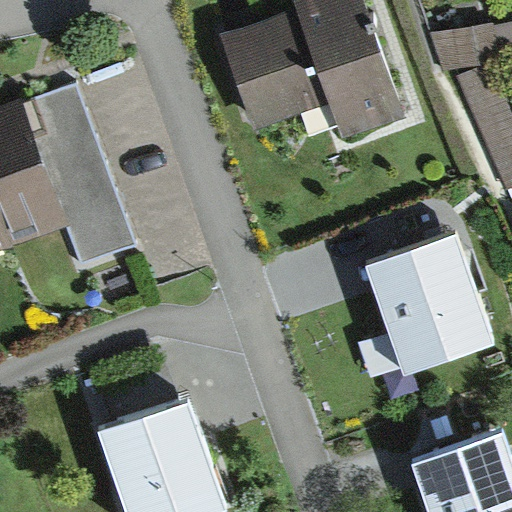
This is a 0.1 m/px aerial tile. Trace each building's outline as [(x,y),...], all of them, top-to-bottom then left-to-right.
[(295,0),(297,7),(220,33),(252,128),(330,102),(343,139),(405,117),(365,0),(295,0)] [(511,54),(511,21),(496,25),(494,21),(433,33),(445,68),(511,54)] [(511,116),(488,63),(456,77),(505,187),(511,184),(511,116)] [(137,240),(79,85),(0,114),(0,248),(69,223),(83,260),(137,240)] [(454,231),(363,263),(401,370),(492,338),(454,231)] [(189,397),(98,428),(126,511),(202,511),(226,504),(189,397)] [(511,511),(511,468),(498,429),(410,459),(429,511),(511,511)]
